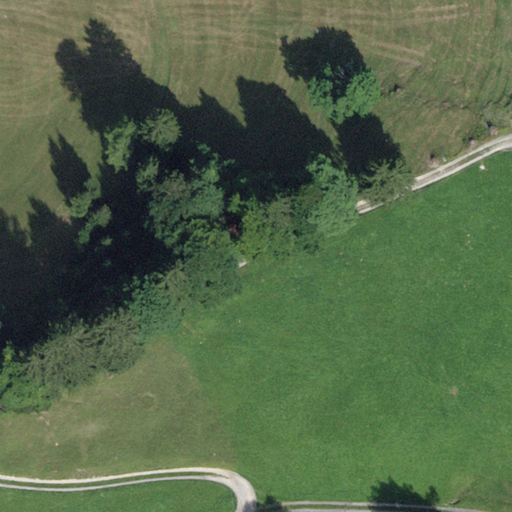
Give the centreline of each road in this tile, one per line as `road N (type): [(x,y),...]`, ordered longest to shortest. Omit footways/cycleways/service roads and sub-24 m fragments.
road 1 (track): [(0,371),(116,326),(261,248),(511,142)]
road 2 (track): [(242,511),(245,496),(218,476),(60,487),(0,481)]
road 3 (track): [(260,511),(413,511)]
